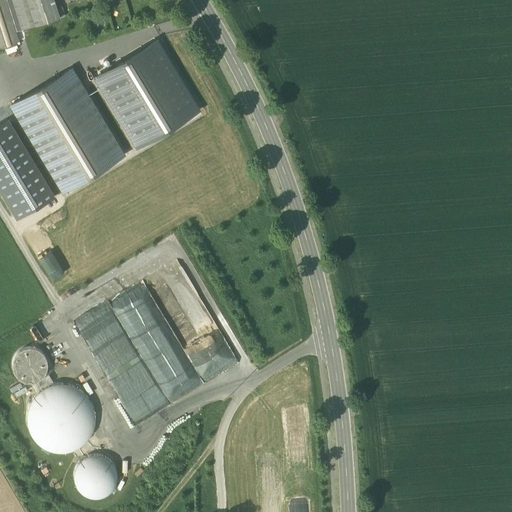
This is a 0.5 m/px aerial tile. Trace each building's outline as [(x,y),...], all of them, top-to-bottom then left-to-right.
[(0,0),(0,46),(17,42),(14,33),(3,0),(0,0)] [(63,8),(57,10),(53,0),(10,0),(20,32),(46,23),(60,19),(66,17),(63,8)] [(94,77),(136,146),(198,109),(156,40),(94,77)] [(10,104),(62,191),(123,154),(70,68),(10,104)] [(6,120),(0,123),(0,187),(18,218),(52,197),(6,120)] [(72,221),(76,241),(91,255),(110,257),(128,248),(136,230),(133,210),(118,197),(98,194),(81,204),(72,221)] [(186,351),(198,346),(184,341),(189,327),(181,329),(184,321),(182,320),(180,327),(177,312),(185,310),(193,288),(180,263),(147,279),(145,278),(144,275),(102,282),(106,305),(76,319),(102,373),(109,357),(110,356),(108,344),(112,343),(114,354),(136,350),(138,352),(150,346),(149,344),(154,330),(159,340),(176,332),(186,351)] [(201,352),(225,341),(215,320),(198,327),(203,337),(195,341),(201,352)] [(31,326),(31,329),(38,340),(40,341),(42,340),(42,337),(36,326),(33,325),(31,326)] [(12,367),(14,373),(19,378),(26,381),(33,381),(39,378),(44,374),(46,367),(47,360),(44,354),(39,349),(33,346),(26,346),(20,349),(15,354),(12,360),(12,367)] [(46,375),(34,382),(38,390),(50,383),(46,375)] [(26,415),(28,428),(35,440),(46,447),(59,450),(72,448),(84,441),(91,430),(94,418),(92,404),(85,393),(74,385),(69,384),(62,382),(48,385),(37,392),(29,402),(26,415)] [(25,386),(14,391),(17,395),(27,390),(25,386)] [(73,471),(73,479),(77,487),(83,493),(91,496),(99,495),(107,492),(113,486),(116,478),(116,469),(112,462),(106,456),(98,453),(90,453),(82,456),(76,463),(73,471)]
